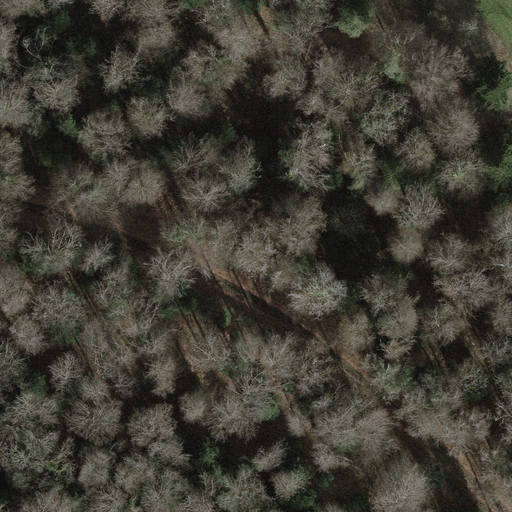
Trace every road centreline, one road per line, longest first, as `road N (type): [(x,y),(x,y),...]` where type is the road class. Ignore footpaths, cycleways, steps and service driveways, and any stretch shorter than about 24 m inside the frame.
road 1 (track): [(509,511),(361,377),(262,302),(85,221),(0,196)]
road 2 (track): [(385,0),(474,100),(511,157)]
